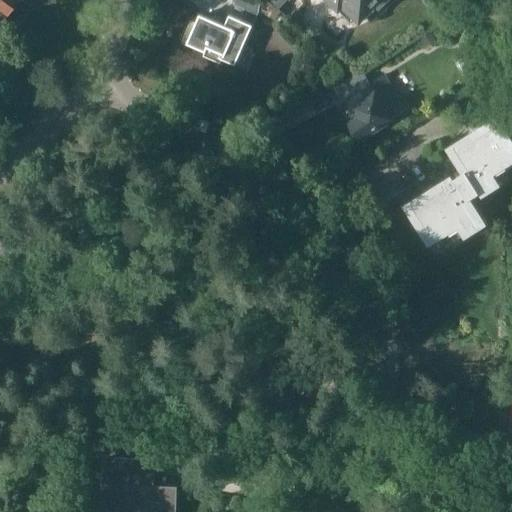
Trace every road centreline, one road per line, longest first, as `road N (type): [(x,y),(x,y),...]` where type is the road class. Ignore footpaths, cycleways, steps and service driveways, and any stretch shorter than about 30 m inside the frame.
road 1 (residential): [(313,511),(346,457),(364,397),(368,314),(339,238),(281,176),(203,129),(91,79)]
road 2 (residential): [(91,79),(66,119),(0,172)]
